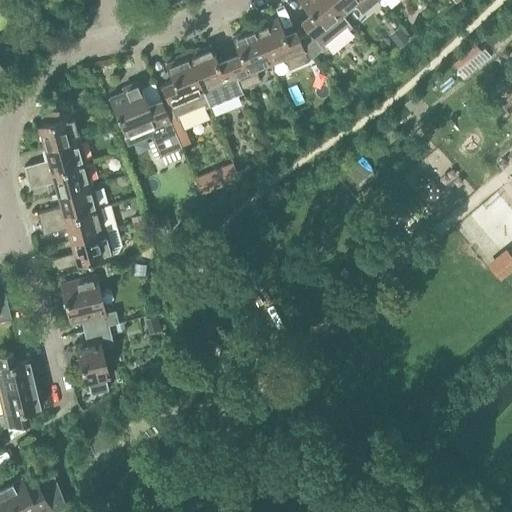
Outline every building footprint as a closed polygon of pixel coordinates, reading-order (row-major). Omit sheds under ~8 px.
[(300,20),(308,30),(303,34),(303,35),(313,51),(314,52),(320,44),(321,45),(349,22),(342,13),(341,14),(330,0),(299,0),(309,12),(300,20)] [(376,0),(330,0),(341,14),(342,13),(354,3),(361,12),(376,0)] [(253,23),(269,63),(284,57),(288,68),(308,59),(314,52),(313,51),(303,35),(299,37),(296,29),(284,33),(277,16),(266,20),(265,18),(256,22),(253,23)] [(227,57),(240,87),(260,79),(255,69),(269,63),(253,23),(250,24),(241,28),(242,30),(231,35),(238,52),(227,57)] [(397,26),(386,34),(396,47),(407,38),(397,26)] [(491,44),(498,38),(492,31),(485,36),(491,44)] [(240,87),(227,57),(218,61),(210,43),(200,48),(199,45),(189,49),(186,50),(203,94),(208,104),(209,105),(242,92),(240,87)] [(491,55),(484,47),(483,46),(455,69),(463,78),(491,55)] [(175,118),(208,104),(203,94),(186,50),(184,51),(184,52),(174,55),(175,58),(165,62),(172,80),(161,85),(175,118)] [(159,154),(181,145),(161,98),(148,103),(138,79),(122,86),(123,90),(108,96),(119,121),(124,133),(128,142),(151,133),(159,154)] [(403,102),(409,109),(422,99),(416,92),(403,102)] [(61,141),(78,136),(69,102),(45,108),(48,119),(38,122),(44,145),(61,141)] [(85,159),(78,136),(61,141),(44,145),(47,155),(45,158),(24,164),(27,176),(72,163),(85,159)] [(92,183),(85,159),(72,163),(27,176),(30,186),(51,180),(54,182),(57,192),(70,189),(92,183)] [(246,161),(235,170),(240,175),(250,166),(246,161)] [(214,167),(193,175),(200,193),(222,185),(214,167)] [(98,205),(92,183),(70,189),(57,192),(60,201),(58,204),(36,210),(40,222),(82,209),(98,205)] [(114,226),(108,203),(98,205),(82,209),(40,222),(43,232),(64,226),(67,228),(70,238),(86,234),(114,226)] [(144,219),(134,222),(136,228),(146,225),(144,219)] [(49,256),(53,268),(111,252),(111,251),(115,250),(119,243),(114,226),(86,234),(70,238),(73,247),(71,250),(49,256)] [(511,255),(505,246),(486,262),(500,279),(511,269),(511,255)] [(84,331),(108,324),(118,321),(115,309),(105,312),(96,273),(59,282),(69,322),(81,319),(84,331)] [(0,319),(11,317),(5,293),(0,293),(0,319)] [(108,324),(84,331),(86,340),(74,343),(84,383),(87,382),(90,392),(91,392),(92,394),(108,391),(107,388),(108,387),(105,378),(109,377),(102,348),(113,345),(108,324)] [(0,390),(9,388),(36,381),(31,357),(9,362),(6,351),(0,352),(0,390)] [(42,405),(36,381),(9,388),(0,390),(0,397),(4,413),(0,413),(0,426),(23,421),(20,410),(42,405)] [(128,431),(176,395),(168,383),(120,419),(128,431)] [(87,439),(94,453),(109,446),(103,432),(87,439)] [(22,476),(1,488),(13,511),(38,511),(39,511),(51,511),(66,504),(54,473),(27,487),(22,476)] [(0,487),(0,511),(13,511),(1,488),(0,487)]
